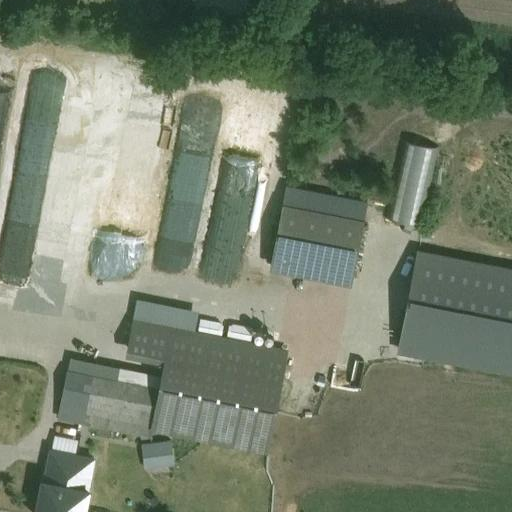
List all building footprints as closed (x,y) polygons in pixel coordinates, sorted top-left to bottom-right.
[(405,146),(390,224),(423,230),(437,152),(405,146)] [(452,157),(441,209),(462,213),(473,161),(452,157)] [(287,216),(275,279),(353,294),(366,231),(287,216)] [(511,271),(420,255),(401,361),(511,380),(511,271)] [(214,319),(217,299),(171,294),(169,314),(214,319)] [(69,362),(56,430),(269,469),(290,354),(140,326),(131,374),(69,362)] [(87,511),(96,464),(49,455),(38,511),(87,511)]
